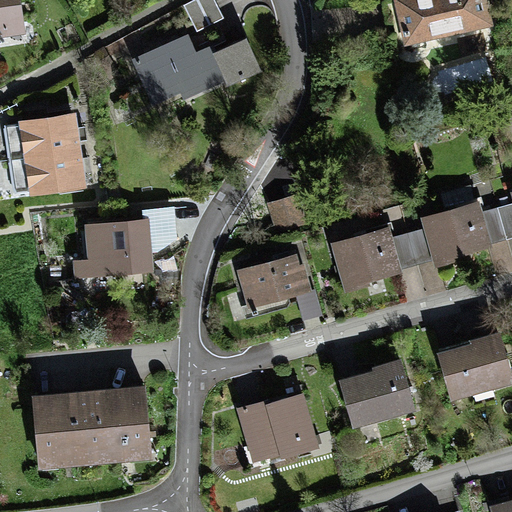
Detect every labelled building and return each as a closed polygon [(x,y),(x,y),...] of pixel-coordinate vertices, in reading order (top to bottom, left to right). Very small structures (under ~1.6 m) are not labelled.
[(0,0),(0,31),(23,28),(18,0),(0,0)] [(191,0),(183,4),(197,31),(224,17),(214,0),(191,0)] [(483,0),(397,0),(404,29),(402,29),(403,35),(425,30),(426,37),(489,22),(483,0)] [(260,69),(246,37),(215,51),(213,46),(196,53),(188,35),(158,48),(167,68),(170,67),(180,90),(212,76),(210,70),(220,66),(228,84),(260,69)] [(104,47),(96,52),(112,78),(121,72),(113,63),(104,47)] [(5,125),(10,159),(77,149),(72,114),(5,125)] [(82,184),(77,149),(10,159),(15,193),(82,184)] [(296,196),(270,204),(278,229),(304,221),(296,196)] [(511,203),(498,207),(506,236),(511,233),(511,203)] [(456,256),(454,253),(488,243),(487,241),(506,236),(498,207),(479,212),(476,204),(425,218),(427,227),(408,232),(416,261),(435,256),(437,262),(456,256)] [(145,221),(89,226),(93,271),(149,266),(145,221)] [(416,261),(408,232),(389,238),(387,229),(335,244),(347,287),(366,282),(365,278),(398,269),(397,266),(416,261)] [(286,295),(306,289),(301,270),(296,271),(292,255),(247,268),(251,284),(247,285),(255,313),(286,305),(288,301),(286,295)] [(499,333),(473,341),(474,344),(440,353),(451,394),(511,378),(499,333)] [(342,380),(353,422),(413,405),(400,361),(374,368),(375,371),(342,380)] [(144,386),(34,396),(40,456),(92,451),(93,459),(129,455),(129,448),(149,446),(144,386)] [(300,393),(269,402),(268,398),(240,406),(251,445),(262,442),(266,456),(282,452),(282,455),(315,446),(300,393)] [(511,511),(511,499),(491,506),(493,511),(511,511)]
